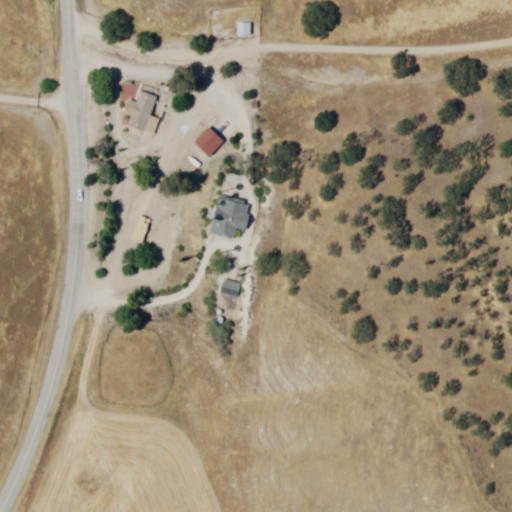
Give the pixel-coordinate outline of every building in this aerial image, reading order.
[(227,34),(241,35),(241,23),(228,22),(227,34)] [(129,97),(138,100),(143,89),(159,95),(146,129),(130,123),(133,114),(124,110),(129,97)] [(209,125),(224,140),(211,154),(195,139),(209,125)] [(222,192),(211,229),(237,237),(240,228),(247,230),(251,213),(246,212),(249,200),(222,192)] [(221,292),(226,279),(240,284),(235,297),(221,292)]
